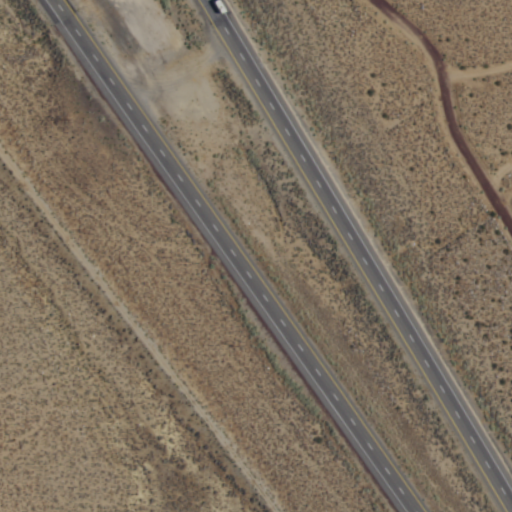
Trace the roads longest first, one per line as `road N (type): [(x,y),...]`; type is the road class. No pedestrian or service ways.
road 1 (trunk): [(50,0),(413,511)]
road 2 (trunk): [(511,509),(208,0)]
